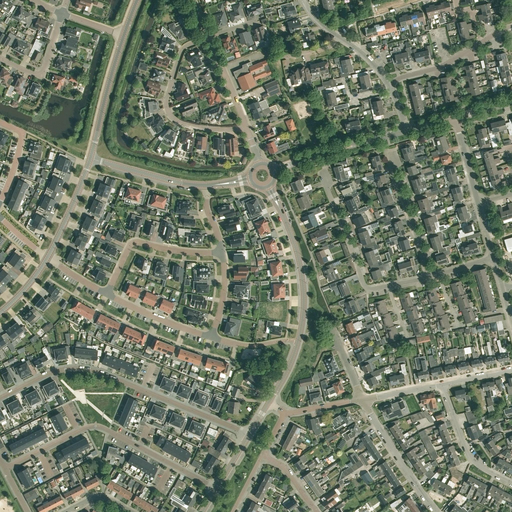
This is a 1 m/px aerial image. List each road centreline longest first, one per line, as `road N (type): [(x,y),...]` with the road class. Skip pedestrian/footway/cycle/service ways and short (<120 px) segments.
road 1 (residential): [(0,397),(49,373),(88,369),(248,435)]
road 2 (residential): [(216,488),(93,425),(4,468)]
road 3 (tertiary): [(269,186),(296,250),(302,309),(291,358),(268,402)]
road 4 (residential): [(245,126),(201,128),(168,114),(183,48),(209,37)]
road 5 (residential): [(222,253),(132,243),(106,294)]
road 6 (residential): [(323,173),(363,284),(388,285)]
road 7 (tertiary): [(274,171),(406,130)]
road 8 (residential): [(435,511),(362,399)]
road 9 (residential): [(429,277),(391,154)]
road 10 (residential): [(511,483),(467,454),(441,384)]
road 11 (tertiary): [(90,158),(123,36)]
road 12 (tertiary): [(207,185),(90,158)]
